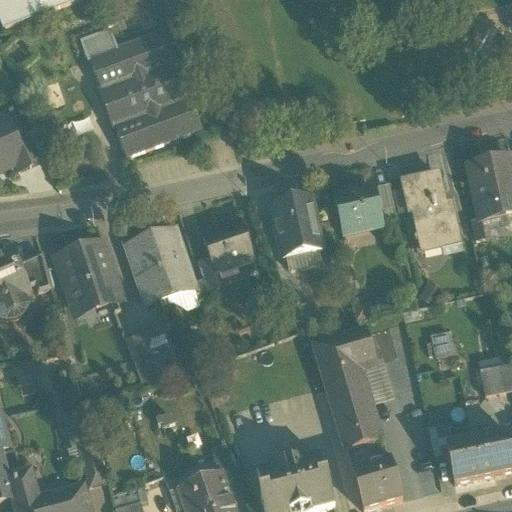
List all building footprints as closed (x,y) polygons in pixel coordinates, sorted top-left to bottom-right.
[(0,0),(0,23),(4,35),(99,0),(0,0)] [(89,62),(117,52),(110,33),(79,44),(87,65),(90,64),(89,62)] [(90,64),(126,160),(201,132),(187,94),(180,91),(175,80),(176,80),(179,73),(165,34),(117,52),(89,62),(90,64)] [(180,91),(187,94),(179,73),(176,80),(175,80),(180,91)] [(0,121),(0,175),(15,169),(18,175),(42,164),(26,132),(14,137),(6,119),(0,121)] [(468,169),(480,223),(480,224),(511,216),(511,164),(511,159),(468,169)] [(416,234),(421,255),(444,250),(442,243),(457,239),(451,212),(446,214),(437,175),(401,183),(408,215),(416,213),(420,234),(416,234)] [(378,189),(383,212),(394,210),(389,187),(378,189)] [(335,198),(343,233),(382,224),(374,190),(335,198)] [(271,214),(283,264),(322,255),(311,205),(271,214)] [(484,242),(480,224),(480,223),(471,225),(475,244),(484,242)] [(382,224),(343,233),(344,240),(383,231),(382,224)] [(211,261),(217,278),(254,266),(240,226),(203,239),(211,261)] [(127,251),(146,304),(191,287),(173,235),(127,251)] [(55,263),(73,316),(119,300),(100,247),(55,263)] [(10,253),(0,257),(0,263),(12,259),(10,253)] [(35,289),(37,296),(51,292),(42,256),(16,268),(27,292),(35,289)] [(0,321),(6,323),(14,322),(21,318),(27,312),(30,306),(24,293),(27,292),(16,268),(12,259),(0,263),(0,321)] [(197,265),(205,288),(219,284),(217,278),(211,261),(197,265)] [(289,311),(298,338),(320,333),(313,305),(289,311)] [(149,334),(157,357),(171,353),(164,329),(149,334)] [(138,338),(146,361),(157,357),(149,334),(138,338)] [(380,447),(369,412),(358,373),(376,368),(366,335),(314,350),(346,457),(380,447)] [(452,335),(434,336),(436,356),(454,354),(452,335)] [(124,342),(132,366),(146,361),(138,338),(124,342)] [(383,366),(376,368),(358,373),(369,412),(394,404),(383,366)] [(489,417),(511,412),(511,375),(511,369),(481,375),(489,417)] [(433,406),(461,405),(461,382),(433,383),(433,406)] [(64,419),(73,453),(79,451),(78,451),(93,447),(85,414),(84,414),(64,419)] [(0,451),(9,450),(0,419),(0,418),(0,451)] [(446,448),(454,489),(511,477),(511,451),(509,436),(446,448)] [(79,451),(89,492),(104,488),(93,447),(78,451),(79,451)] [(346,457),(351,476),(374,469),(374,468),(385,465),(380,447),(346,457)] [(214,458),(221,477),(233,473),(226,454),(214,458)] [(0,505),(12,502),(8,488),(9,488),(0,455),(0,505)] [(330,511),(331,511),(330,509),(333,508),(326,481),(324,481),(319,462),(316,463),(315,460),(293,466),(294,468),(282,471),(281,469),(259,475),(260,478),(257,479),(262,498),(260,498),(263,511),(330,511)] [(351,476),(362,511),(376,511),(402,504),(390,463),(385,465),(374,468),(374,469),(351,476)] [(177,493),(183,511),(232,511),(221,477),(177,493)] [(12,502),(14,510),(31,505),(27,491),(30,491),(28,486),(26,487),(25,484),(17,486),(16,483),(13,484),(14,487),(9,488),(8,488),(12,502)] [(87,511),(82,491),(31,505),(14,510),(14,511),(87,511)]
